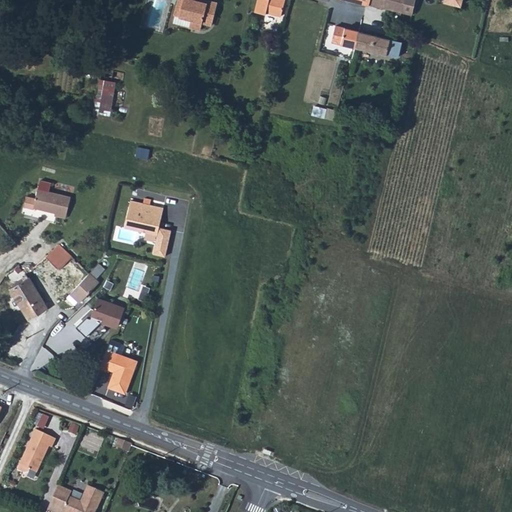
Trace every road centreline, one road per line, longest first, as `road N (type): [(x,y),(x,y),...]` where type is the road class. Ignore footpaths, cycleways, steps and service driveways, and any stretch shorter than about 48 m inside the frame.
road 1 (secondary): [(131,427),(267,483)]
road 2 (secondary): [(0,374),(131,427)]
road 3 (secondary): [(260,467),(131,427)]
